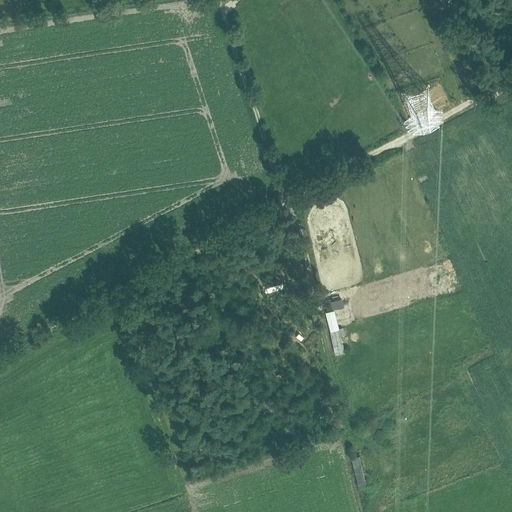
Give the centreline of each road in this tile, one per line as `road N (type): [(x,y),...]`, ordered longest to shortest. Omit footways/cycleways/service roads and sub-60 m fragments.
road 1 (track): [(0,358),(289,208)]
road 2 (track): [(289,208),(511,85)]
